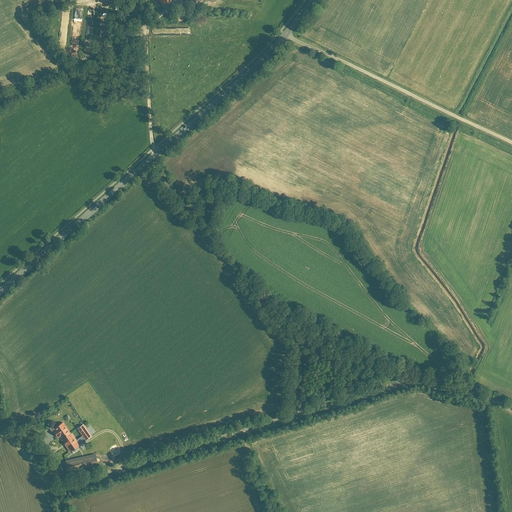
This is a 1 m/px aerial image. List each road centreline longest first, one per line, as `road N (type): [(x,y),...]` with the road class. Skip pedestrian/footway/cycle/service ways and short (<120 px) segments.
road 1 (unclassified): [(0,432),(58,485),(405,381),(511,412)]
road 2 (tertiary): [(0,292),(251,71),(314,0)]
road 3 (track): [(150,160),(283,328),(294,355),(289,416)]
road 4 (track): [(286,35),(511,144)]
road 5 (unclassified): [(142,0),(144,34),(0,103)]
road 6 (track): [(144,34),(157,154)]
